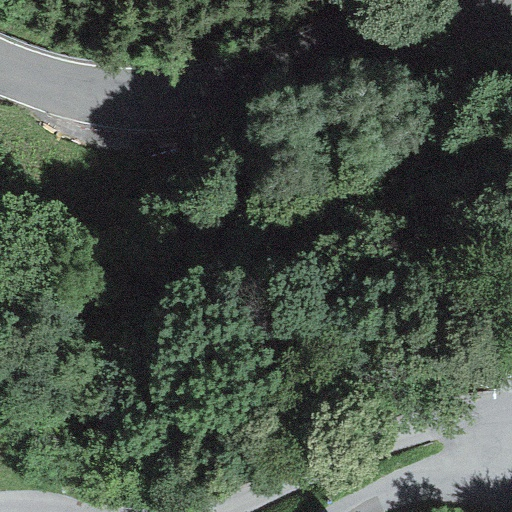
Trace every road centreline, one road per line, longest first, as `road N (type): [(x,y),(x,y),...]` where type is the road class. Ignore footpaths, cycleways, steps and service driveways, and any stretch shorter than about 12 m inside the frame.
road 1 (tertiary): [(511,8),(425,11),(193,98),(136,101),(61,90),(0,65)]
road 2 (unclassified): [(196,511),(460,411),(497,422),(511,459)]
road 3 (unclassified): [(511,459),(376,493),(345,511)]
